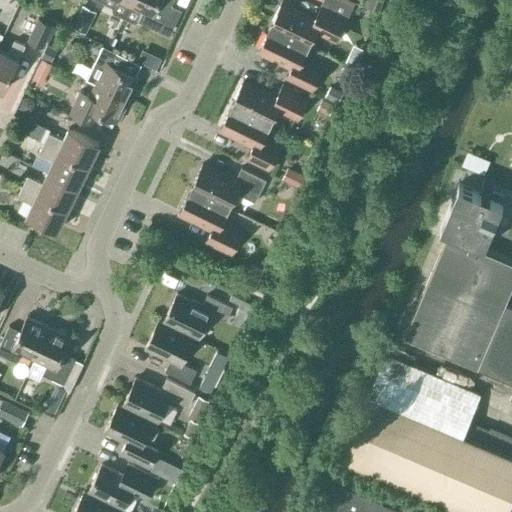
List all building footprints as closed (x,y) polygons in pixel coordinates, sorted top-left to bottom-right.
[(18,0),(0,0),(0,6),(14,11),(18,0)] [(112,12),(123,18),(131,0),(98,0),(111,6),(112,12)] [(163,0),(131,0),(123,18),(134,23),(140,20),(169,35),(181,9),(171,4),(163,0)] [(322,0),(314,17),(281,1),(270,25),(308,44),(315,30),(332,39),(337,29),(341,31),(347,18),(353,6),(341,0),(322,0)] [(383,0),(364,0),(363,4),(379,11),(383,0)] [(55,23),(39,16),(28,38),(45,46),(55,23)] [(301,58),(308,44),(270,25),(258,49),(291,65),(285,76),(308,87),(319,66),(301,58)] [(0,50),(0,88),(3,90),(18,59),(25,45),(14,39),(7,54),(0,50)] [(101,70),(95,82),(127,98),(138,76),(119,67),(124,55),(102,45),(92,66),(101,70)] [(138,60),(159,67),(162,56),(141,49),(138,60)] [(36,70),(50,76),(55,65),(41,59),(36,70)] [(243,80),(231,103),(270,122),(277,108),(294,117),(304,96),(281,85),(276,96),(243,80)] [(116,120),(127,98),(95,82),(89,95),(80,91),(70,111),(92,122),(97,111),(116,120)] [(263,136),(270,122),(231,103),(220,127),(252,143),(246,157),(269,168),(280,145),(263,136)] [(48,132),(43,143),(88,164),(99,143),(68,128),(63,139),(48,132)] [(47,171),(78,186),(88,164),(43,143),(38,153),(52,160),(47,171)] [(202,163),(190,187),(229,206),(235,192),(255,202),(266,179),(241,167),(235,179),(202,163)] [(22,186),(67,208),(78,186),(47,171),(42,182),(27,175),(22,186)] [(511,303),(505,301),(511,283),(511,260),(483,248),(505,196),(482,186),(480,192),(458,183),(439,227),(448,231),(404,334),(511,380),(511,303)] [(67,208),(22,186),(17,196),(31,203),(26,215),(56,230),(67,208)] [(222,220),(229,206),(190,187),(178,211),(211,227),(205,240),(228,251),(239,228),(222,220)] [(164,320),(163,321),(194,336),(194,335),(198,337),(210,312),(226,320),(232,306),(207,294),(201,305),(177,293),(163,320),(164,320)] [(21,353),(34,358),(49,326),(27,315),(20,330),(9,325),(0,343),(0,353),(17,362),(21,353)] [(181,362),(194,336),(163,321),(163,322),(158,320),(145,347),(170,359),(164,370),(189,383),(196,369),(181,362)] [(71,337),(49,326),(34,358),(46,364),(42,373),(63,383),(75,357),(64,352),(71,337)] [(511,511),(511,453),(463,433),(480,393),(383,351),(340,455),(474,511),(511,511)] [(122,403),(122,405),(153,420),(153,419),(157,421),(169,396),(188,406),(195,392),(166,378),(160,389),(136,377),(122,403)] [(210,401),(198,395),(188,417),(191,418),(184,432),(193,436),(210,401)] [(28,411),(2,398),(0,403),(0,414),(22,425),(28,411)] [(153,419),(153,420),(122,405),(117,403),(104,430),(129,442),(123,454),(148,466),(158,447),(143,440),(144,437),(149,439),(154,437),(158,429),(155,423),(157,421),(153,419)] [(88,490),(88,491),(119,507),(119,506),(128,510),(131,508),(135,499),(135,495),(130,492),(132,489),(148,498),(158,476),(127,461),(121,473),(101,463),(88,490)] [(413,511),(335,478),(320,511),(413,511)] [(116,511),(119,507),(88,491),(87,492),(83,490),(72,511),(116,511)]
